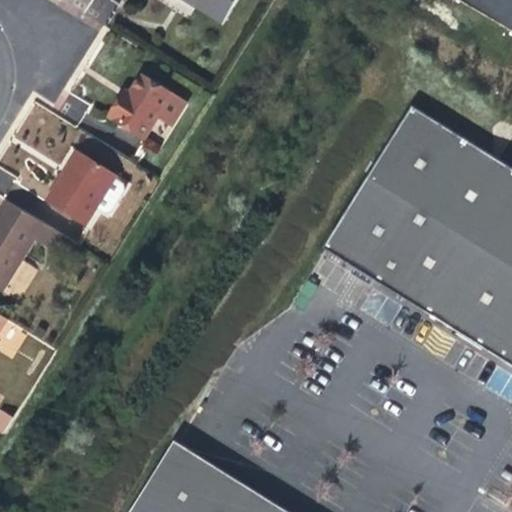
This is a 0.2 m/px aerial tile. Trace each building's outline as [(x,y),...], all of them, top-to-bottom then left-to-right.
[(195,0),(195,1),(224,19),(235,0),(195,0)] [(511,0),(463,0),(511,28),(511,0)] [(129,96),(125,93),(110,117),(148,141),(177,94),(143,74),(133,90),(129,96)] [(126,91),(125,93),(129,96),(133,90),(128,88),(126,91)] [(511,167),(406,104),(319,247),(511,364),(511,167)] [(48,199),(86,222),(98,203),(115,176),(117,172),(83,151),(73,167),(67,177),(63,175),(48,199)] [(124,181),(115,176),(98,203),(107,208),(112,207),(125,187),(124,181)] [(47,223),(7,199),(0,210),(0,288),(5,292),(47,223)] [(0,333),(0,342),(17,350),(25,331),(5,322),(0,333)] [(0,408),(0,428),(4,432),(15,415),(1,407),(0,408)] [(297,511),(178,437),(131,511),(297,511)]
